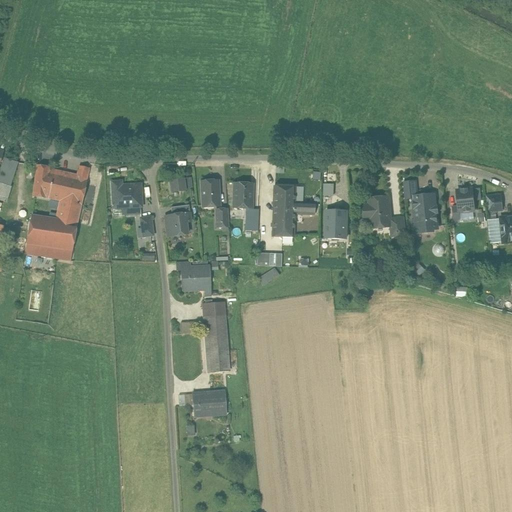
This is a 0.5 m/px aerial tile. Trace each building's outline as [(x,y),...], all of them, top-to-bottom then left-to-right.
[(0,180),(0,182),(10,186),(18,162),(7,159),(0,180)] [(56,220),(31,216),(30,222),(29,222),(24,254),(71,261),(76,229),(75,229),(86,180),(88,169),(79,167),(77,176),(70,174),(70,177),(58,174),(55,199),(61,201),(56,220)] [(48,168),(38,167),(34,196),(50,198),(55,199),(58,174),(48,172),(48,168)] [(185,181),(168,182),(169,194),(186,193),(185,181)] [(218,181),(201,182),(202,208),(220,207),(218,181)] [(8,194),(10,186),(0,182),(0,200),(3,201),(6,194),(8,194)] [(131,187),(122,188),(121,182),(112,182),(113,209),(142,207),(140,185),(131,185),(131,187)] [(405,199),(414,198),(417,197),(415,182),(403,183),(405,199)] [(252,183),(235,183),(234,209),(235,209),(235,206),(242,206),(242,208),(250,208),(250,209),(251,209),(252,183)] [(334,195),(334,183),(323,183),(323,195),(334,195)] [(295,187),(274,186),(272,237),(293,238),(294,214),(314,215),(314,203),(294,202),(295,187)] [(472,189),(457,191),(458,207),(459,213),(461,212),(464,214),(470,214),(472,211),(475,211),(472,189)] [(500,195),(487,197),(489,212),(502,211),(500,195)] [(417,197),(414,198),(416,222),(413,222),(414,233),(432,231),(432,229),(437,228),(435,214),(437,214),(437,207),(435,207),(434,196),(417,197)] [(388,198),(369,200),(369,205),(367,208),(368,218),(371,220),(371,229),(373,229),(372,226),(390,225),(390,227),(391,227),(390,219),(388,198)] [(189,205),(171,208),(172,216),(165,217),(168,237),(187,235),(186,223),(191,222),(189,205)] [(458,207),(452,207),(453,220),(460,220),(459,213),(458,207)] [(227,209),(216,210),(217,228),(228,227),(227,209)] [(250,220),(246,219),(245,231),(258,232),(259,210),(258,210),(258,212),(250,211),(250,212),(251,212),(250,220)] [(346,212),(326,212),(326,239),(346,239),(346,212)] [(511,217),(500,219),(503,243),(511,241),(511,217)] [(151,218),(141,219),(143,237),(153,235),(151,218)] [(404,218),(390,219),(391,227),(390,227),(391,237),(405,236),(404,218)] [(441,244),(439,244),(438,244),(437,245),(435,245),(434,246),(434,247),(433,249),(433,250),(433,252),(434,253),(435,254),(436,255),(437,256),(439,256),(440,256),(442,256),(443,255),(444,254),(444,253),(445,252),(445,250),(445,248),(444,247),(443,246),(442,245),(441,244)] [(270,254),(257,254),(257,266),(269,267),(270,254)] [(301,255),(282,254),(281,267),(300,268),(301,255)] [(209,268),(191,269),(191,262),(177,263),(177,271),(181,270),(182,289),(204,288),(205,296),(211,296),(209,268)] [(417,266),(413,270),(419,276),(423,271),(417,266)] [(275,268),(258,279),(263,287),(279,276),(275,268)] [(224,302),(204,304),(210,373),(229,372),(224,302)] [(195,322),(181,323),(181,334),(196,333),(195,322)] [(224,391),(193,393),(193,395),(194,406),(194,418),(226,415),(224,391)] [(194,406),(193,395),(185,395),(185,406),(194,406)]
